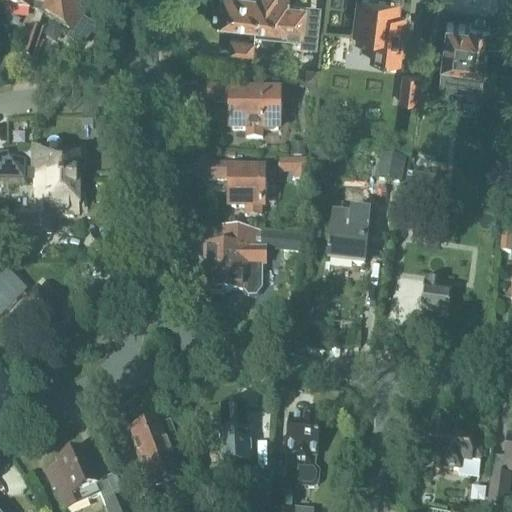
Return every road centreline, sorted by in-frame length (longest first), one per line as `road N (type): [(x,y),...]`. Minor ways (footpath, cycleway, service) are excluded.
road 1 (residential): [(147,297),(147,97)]
road 2 (residential): [(223,361),(388,375)]
road 3 (residential): [(0,108),(147,97)]
road 4 (residential): [(373,511),(388,375)]
road 5 (residential): [(0,434),(118,379)]
road 6 (residential): [(388,375),(511,388)]
